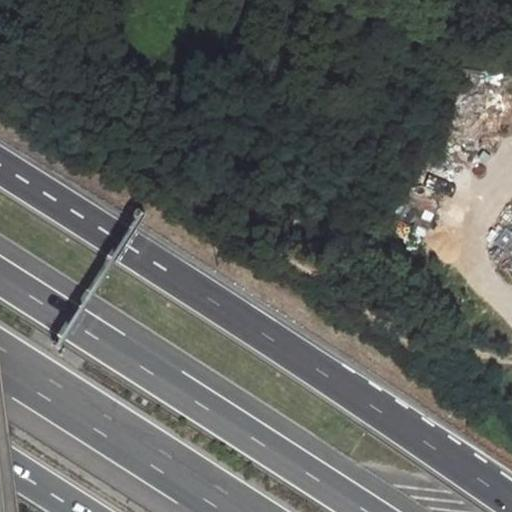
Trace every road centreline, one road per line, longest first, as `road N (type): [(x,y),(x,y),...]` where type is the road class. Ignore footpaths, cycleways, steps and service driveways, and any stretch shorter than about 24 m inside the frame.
road 1 (motorway): [(511,502),(0,164)]
road 2 (motorway): [(364,511),(0,276)]
road 3 (motorway): [(0,359),(238,511)]
